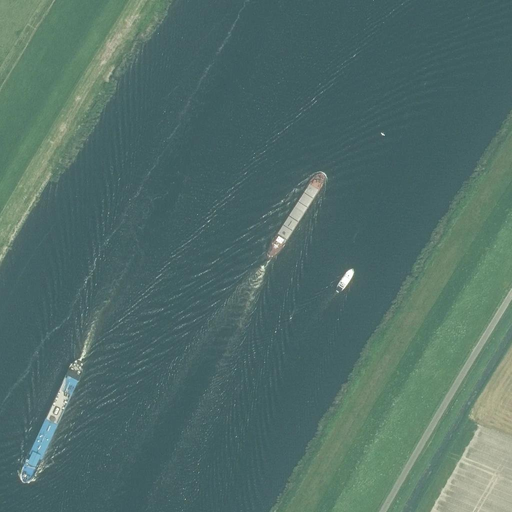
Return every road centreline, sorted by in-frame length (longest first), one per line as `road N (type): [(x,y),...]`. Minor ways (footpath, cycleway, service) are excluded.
road 1 (unclassified): [(384,511),(511,294)]
road 2 (track): [(128,0),(0,213)]
